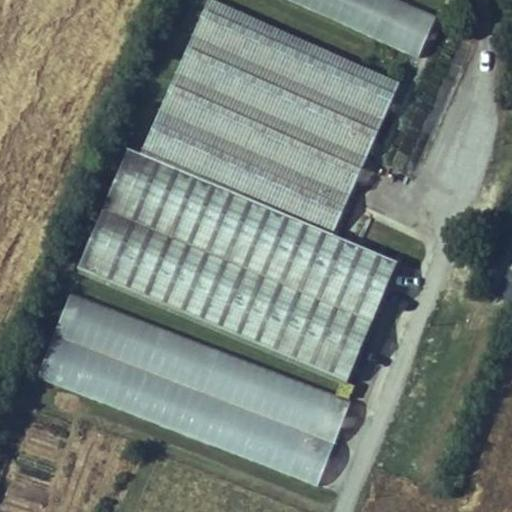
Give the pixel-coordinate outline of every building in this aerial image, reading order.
[(232,0),(209,0),(153,133),(348,214),(408,76),(232,0)] [(419,0),(305,0),(420,52),(439,9),(419,0)] [(141,142),(89,262),(359,374),(408,254),(342,226),(141,142)] [(511,268),(499,298),(511,303),(511,268)] [(73,287),(39,371),(319,482),(356,396),(73,287)]
